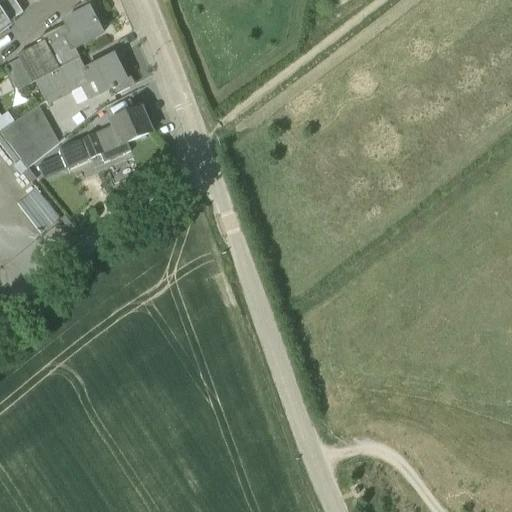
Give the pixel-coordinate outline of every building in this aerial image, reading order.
[(0,0),(0,27),(9,22),(23,13),(21,11),(14,0),(0,0)] [(17,56),(32,85),(35,83),(80,60),(75,49),(102,35),(86,4),(87,4),(86,2),(73,9),(73,11),(74,10),(77,15),(64,22),(66,26),(62,28),(61,27),(40,38),(41,39),(41,38),(43,42),(17,56)] [(35,83),(43,98),(45,97),(47,102),(48,104),(70,94),(80,89),(86,101),(111,88),(116,96),(130,88),(113,56),(86,71),(80,60),(35,83)] [(113,132),(97,139),(95,133),(58,149),(62,157),(66,168),(67,170),(83,163),(102,155),(105,164),(131,153),(127,144),(151,133),(140,109),(109,122),(113,132)] [(0,133),(28,169),(44,156),(17,121),(15,123),(2,132),(0,133)] [(40,162),(46,178),(66,171),(61,155),(40,162)]
